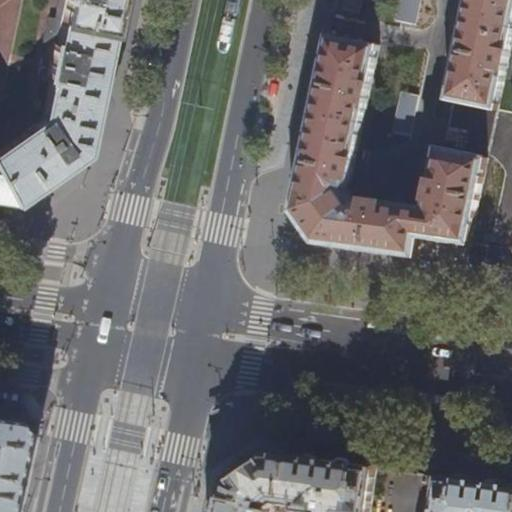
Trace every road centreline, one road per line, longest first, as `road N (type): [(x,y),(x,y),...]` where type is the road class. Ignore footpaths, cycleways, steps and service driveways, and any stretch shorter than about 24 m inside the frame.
road 1 (primary): [(203,334),(268,0)]
road 2 (secondary): [(203,334),(511,377)]
road 3 (primary): [(185,0),(121,263)]
road 4 (primary): [(163,511),(203,334)]
road 5 (primary): [(89,384),(58,511)]
